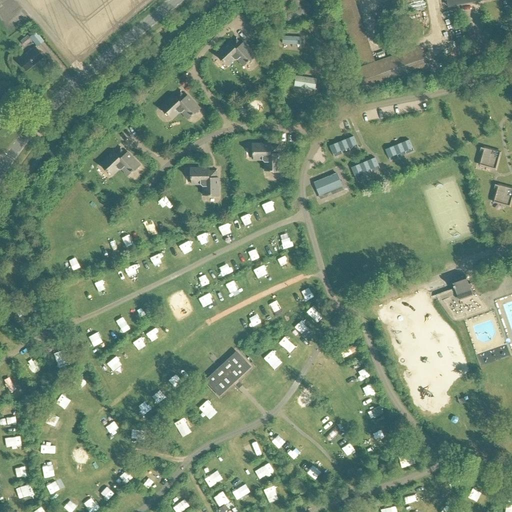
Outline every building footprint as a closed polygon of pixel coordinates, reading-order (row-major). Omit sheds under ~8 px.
[(44,41),(37,32),(30,37),(37,46),(44,41)] [(21,42),(25,47),(32,41),(28,36),(21,42)] [(301,45),(301,37),(283,36),(282,44),(301,45)] [(240,55),(236,59),(244,67),(247,63),(248,64),(256,56),(244,43),(242,45),(237,40),(231,45),(240,55)] [(228,66),(236,59),(240,55),(231,45),(229,43),(216,55),(224,63),(225,62),(228,66)] [(18,60),(27,71),(44,57),(35,47),(18,60)] [(355,68),(364,93),(429,72),(421,47),(355,68)] [(315,90),(317,79),(296,76),(294,87),(301,88),(300,89),(309,91),(309,89),(315,90)] [(180,112),(188,119),(192,116),(192,117),(200,109),(188,96),(186,98),(181,93),(175,98),(185,107),(180,112)] [(172,119),(180,112),(185,107),(175,98),(173,96),(160,108),(168,116),(169,115),(172,119)] [(333,154),(357,145),(353,136),(329,146),(333,154)] [(413,148),(409,140),(385,150),(389,158),(413,148)] [(254,161),(265,160),(271,160),(271,147),(271,144),(253,144),(253,155),(254,155),(254,161)] [(497,171),(502,151),(483,146),(478,166),(497,171)] [(265,160),(265,171),(270,171),(270,172),(281,172),(281,154),(278,154),(278,147),(271,147),(271,160),(265,160)] [(125,164),(120,168),(128,176),(132,172),(132,173),(140,166),(128,153),(126,155),(121,150),(115,154),(125,164)] [(112,176),(120,168),(125,164),(115,154),(113,152),(100,165),(108,172),(109,172),(112,176)] [(379,166),(375,158),(351,168),(355,176),(379,166)] [(192,185),(203,185),(209,185),(209,172),(209,169),(191,169),(191,179),(192,179),(192,185)] [(209,185),(203,185),(203,196),(208,196),(208,197),(219,197),(219,179),(216,179),(216,171),(209,172),(209,185)] [(342,187),(337,173),(318,181),(323,194),(342,187)] [(511,208),(511,203),(511,187),(497,183),(492,203),(511,208)] [(452,280),(459,301),(473,296),(466,275),(452,280)] [(309,308),(318,317),(323,312),(315,303),(309,308)] [(291,347),(295,342),(287,334),(282,339),(291,347)] [(273,361),(279,357),(274,350),(268,355),(273,361)] [(205,381),(219,397),(251,367),(237,351),(205,381)] [(80,374),(73,380),(82,391),(90,385),(80,374)] [(204,398),(197,407),(206,414),(213,405),(204,398)] [(56,426),(59,416),(50,413),(46,423),(56,426)] [(111,417),(101,424),(108,433),(118,426),(111,417)] [(260,446),(250,448),(252,458),(262,456),(260,446)] [(415,456),(401,457),(402,465),(415,463),(415,456)] [(205,477),(210,486),(224,479),(219,470),(205,477)] [(109,500),(119,491),(108,479),(98,489),(109,500)] [(31,482),(21,484),(23,495),(33,493),(31,482)] [(270,484),(261,489),(266,499),(275,494),(270,484)] [(123,495),(132,507),(141,500),(132,488),(123,495)] [(236,495),(240,502),(248,497),(244,490),(236,495)] [(185,495),(173,504),(178,511),(179,511),(191,503),(185,495)] [(86,499),(90,510),(96,507),(92,497),(86,499)]
